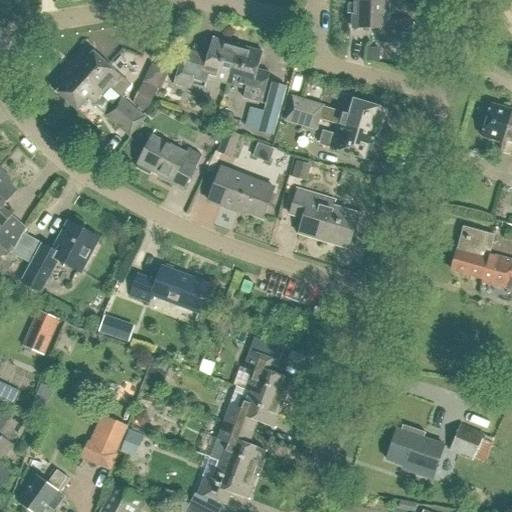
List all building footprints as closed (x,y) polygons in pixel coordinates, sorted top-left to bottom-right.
[(100,0),(77,0),(78,10),(101,10),(100,0)] [(389,4),(354,3),(353,30),(378,30),(378,45),(412,46),(412,21),(389,21),(389,4)] [(184,51),(176,80),(206,88),(209,78),(227,83),(238,45),(213,38),(207,58),(184,51)] [(238,45),(227,83),(245,88),(243,98),(261,103),(269,74),(257,71),(263,52),(238,45)] [(87,47),(69,68),(103,97),(110,105),(128,84),(87,47)] [(379,49),(368,48),(368,61),(379,61),(379,49)] [(420,55),(405,51),(401,67),(416,71),(420,55)] [(103,97),(69,68),(52,86),(79,111),(89,99),(104,112),(110,105),(103,97)] [(147,110),(157,91),(144,84),(134,103),(147,110)] [(273,135),(286,88),(272,84),(259,131),(273,135)] [(284,120),(297,124),(300,112),(308,114),(311,103),(291,97),(284,120)] [(104,116),(114,125),(122,115),(127,119),(134,110),(120,98),(104,116)] [(336,124),(380,137),(387,111),(352,101),(348,115),(324,107),(320,119),(336,124)] [(317,130),(320,119),(324,107),(311,103),(308,114),(300,112),(297,124),(317,130)] [(511,111),(490,105),(480,138),(499,145),(498,151),(511,155),(511,111)] [(122,115),(114,125),(130,138),(145,120),(134,110),(127,119),(122,115)] [(233,116),(221,112),(217,125),(229,128),(233,116)] [(336,124),(329,149),(372,162),(380,137),(336,124)] [(214,130),(211,136),(214,141),(219,143),(223,133),(214,130)] [(226,133),(218,153),(231,157),(238,137),(226,133)] [(152,138),(138,164),(160,176),(159,177),(184,191),(196,167),(203,156),(189,149),(185,156),(152,138)] [(306,181),(310,166),(296,162),(292,178),(306,181)] [(237,209),(262,219),(274,189),(221,168),(208,201),(236,212),(237,209)] [(0,230),(12,216),(3,208),(5,206),(17,193),(9,186),(9,179),(0,171),(0,230)] [(298,235),(347,249),(358,215),(332,207),(334,202),(297,190),(290,216),(303,220),(298,235)] [(29,264),(20,282),(21,283),(40,294),(48,279),(58,262),(78,273),(97,238),(69,223),(55,250),(41,243),(40,245),(30,264),(29,264)] [(511,276),(511,263),(487,257),(489,252),(493,236),(463,228),(451,271),(482,279),(481,285),(505,290),(509,276),(511,276)] [(12,254),(12,255),(14,256),(15,257),(23,261),(29,264),(30,264),(40,245),(22,235),(15,250),(12,254)] [(0,237),(0,275),(2,277),(3,278),(15,257),(14,256),(12,255),(12,254),(15,250),(0,237)] [(209,285),(161,267),(156,281),(137,274),(129,297),(149,304),(151,298),(198,315),(209,285)] [(38,312),(23,345),(43,355),(58,321),(38,312)] [(0,317),(0,356),(6,359),(22,323),(1,314),(0,317)] [(104,316),(99,332),(114,338),(120,321),(104,316)] [(254,338),(249,352),(278,362),(283,350),(283,349),(254,338)] [(242,370),(250,372),(243,390),(284,405),(293,381),(274,374),(278,363),(278,362),(249,352),(242,370)] [(167,373),(150,367),(144,384),(160,390),(167,373)] [(223,422),(252,434),(256,422),(275,429),(284,406),(284,405),(243,390),(237,388),(236,387),(223,422)] [(153,399),(146,396),(144,401),(151,404),(153,399)] [(0,463),(12,446),(8,443),(0,437),(0,431),(9,418),(11,416),(4,411),(3,411),(0,408),(0,485),(9,473),(0,467),(0,463)] [(101,416),(83,458),(101,466),(108,450),(115,454),(127,428),(101,416)] [(221,462),(221,463),(258,476),(266,453),(248,446),(252,434),(223,422),(211,458),(221,462)] [(460,425),(450,451),(472,460),(473,458),(484,462),(492,444),(482,440),(484,435),(460,425)] [(137,454),(144,436),(129,430),(122,449),(137,454)] [(414,476),(432,482),(443,447),(396,431),(387,460),(416,471),(414,476)] [(357,472),(377,475),(379,460),(359,457),(357,472)] [(258,476),(221,463),(214,480),(204,477),(198,494),(226,505),(230,493),(249,500),(258,476)] [(61,493),(71,480),(57,471),(48,484),(36,476),(17,503),(30,511),(43,511),(47,506),(55,511),(66,497),(61,493)] [(102,511),(160,511),(157,510),(116,487),(107,503),(102,511)] [(200,511),(182,501),(176,511),(177,511),(200,511)]
